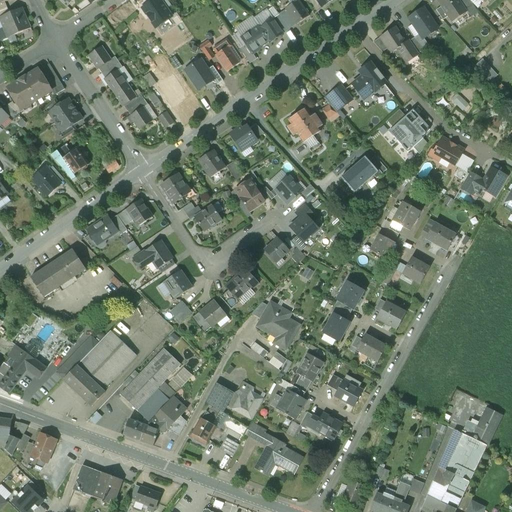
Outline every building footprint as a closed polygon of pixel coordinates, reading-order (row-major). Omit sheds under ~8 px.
[(172,17),(160,0),(153,0),(141,9),(155,29),(172,17)] [(436,0),(448,15),(461,6),(457,0),(436,0)] [(470,1),(468,0),(457,0),(461,6),(465,11),(473,5),(470,1)] [(291,6),(285,9),(288,14),(295,25),(296,25),(309,16),(298,1),(291,6)] [(461,6),(448,15),(452,23),(466,13),(465,11),(461,6)] [(441,7),(436,11),(442,21),(448,17),(441,7)] [(10,14),(0,17),(0,20),(3,29),(27,19),(22,8),(10,14)] [(7,8),(0,11),(0,17),(10,14),(7,8)] [(423,8),(407,19),(408,20),(409,19),(411,23),(419,35),(423,40),(424,39),(438,29),(437,29),(423,9),(424,9),(423,8)] [(258,11),(252,14),(256,20),(261,16),(258,11)] [(288,14),(283,18),(290,29),(295,25),(288,14)] [(273,20),(270,17),(266,20),(268,24),(260,29),(269,43),(282,34),(273,20)] [(27,19),(3,29),(8,39),(31,29),(27,19)] [(419,35),(411,23),(406,26),(414,38),(419,35)] [(259,26),(241,38),(252,55),(269,43),(260,29),(259,26)] [(418,55),(409,42),(408,41),(405,43),(395,28),(380,38),(387,49),(391,54),(392,53),(391,53),(397,50),(407,64),(418,56),(418,55)] [(423,40),(419,35),(414,39),(424,50),(429,47),(424,39),(423,40)] [(380,38),(373,43),(382,53),(387,49),(380,38)] [(424,50),(414,39),(409,42),(418,55),(424,50)] [(227,40),(214,49),(217,55),(216,56),(226,72),(239,63),(229,48),(231,47),(227,40)] [(208,41),(199,47),(209,61),(214,57),(209,49),(212,47),(208,41)] [(102,47),(89,56),(98,70),(99,70),(112,61),(111,60),(102,47)] [(182,66),(175,56),(170,60),(177,69),(182,66)] [(112,61),(99,70),(102,74),(119,63),(115,58),(111,60),(112,61)] [(198,91),(215,79),(200,58),(184,69),(198,91)] [(482,59),(474,67),(485,79),(493,71),(482,59)] [(119,63),(102,74),(105,79),(118,70),(118,71),(122,68),(119,63)] [(65,90),(49,64),(39,70),(52,91),(55,96),(65,90)] [(371,64),(363,70),(366,74),(352,85),(356,90),(358,88),(366,98),(377,89),(378,90),(385,84),(385,83),(371,64)] [(52,91),(39,70),(28,77),(27,76),(23,79),(36,101),(52,91)] [(105,79),(104,79),(114,93),(127,84),(118,71),(118,70),(105,79)] [(156,84),(150,74),(143,78),(150,88),(156,84)] [(178,82),(172,75),(158,85),(173,107),(186,99),(176,84),(178,82)] [(23,79),(18,82),(19,82),(8,89),(15,101),(21,110),(23,109),(36,101),(23,79)] [(127,84),(114,93),(123,107),(124,107),(137,98),(136,98),(127,84)] [(340,85),(325,97),(337,111),(352,99),(340,85)] [(155,94),(149,97),(153,105),(158,103),(155,94)] [(462,111),(468,105),(459,94),(452,101),(462,111)] [(137,98),(124,107),(127,112),(144,100),(141,95),(136,98),(137,98)] [(55,99),(41,111),(45,116),(49,113),(48,113),(59,105),(55,99)] [(59,105),(48,113),(49,113),(55,123),(75,110),(68,99),(59,105)] [(144,100),(127,112),(131,116),(143,108),(144,108),(148,105),(144,100)] [(15,101),(9,105),(18,115),(24,111),(23,109),(21,110),(15,101)] [(18,115),(9,105),(4,110),(16,121),(20,117),(18,115)] [(339,117),(329,106),(322,110),(328,120),(329,120),(331,123),(339,117)] [(0,125),(8,117),(0,108),(0,125)] [(131,116),(130,117),(139,131),(153,122),(144,108),(143,108),(131,116)] [(75,110),(55,123),(62,133),(63,134),(73,126),(82,120),(75,110)] [(302,110),(299,112),(299,115),(296,116),(294,116),(291,118),(291,120),(289,121),(291,124),(287,127),(293,136),(298,133),(304,143),(321,131),(319,129),(322,126),(315,115),(311,117),(306,110),(305,111),(302,110)] [(387,122),(393,129),(405,117),(399,110),(387,122)] [(417,120),(410,112),(405,117),(393,129),(389,132),(406,151),(411,146),(413,148),(423,139),(421,138),(429,130),(423,124),(424,123),(419,117),(417,120)] [(167,113),(158,119),(165,129),(174,123),(167,113)] [(264,134),(255,125),(251,128),(258,138),(264,134)] [(73,126),(63,134),(62,133),(58,136),(62,141),(67,138),(77,131),(73,126)] [(77,131),(67,138),(71,144),(88,132),(84,126),(77,131)] [(247,126),(239,132),(237,130),(230,135),(239,149),(246,145),(248,147),(257,141),(247,126)] [(464,151),(442,138),(437,147),(435,146),(433,149),(431,152),(429,156),(438,161),(440,158),(455,166),(461,155),(464,151)] [(427,144),(423,139),(413,148),(419,155),(427,144)] [(77,148),(70,153),(67,147),(68,146),(67,145),(57,152),(51,156),(72,180),(75,178),(74,175),(81,170),(83,170),(87,168),(87,166),(88,165),(77,148)] [(224,168),(213,151),(199,161),(210,178),(225,169),(224,168)] [(473,162),(461,155),(455,166),(466,173),(473,162)] [(340,178),(354,193),(373,176),(378,172),(369,162),(365,157),(340,178)] [(369,162),(378,172),(380,176),(386,170),(375,157),(369,162)] [(242,177),(233,162),(226,167),(236,182),(242,177)] [(506,177),(491,168),(483,181),(480,180),(476,177),(471,188),(468,193),(472,195),(474,190),(479,193),(481,189),(495,197),(506,177)] [(49,172),(46,169),(33,180),(47,196),(60,184),(53,176),(49,172)] [(469,175),(458,169),(454,176),(464,182),(469,175)] [(64,181),(57,172),(53,176),(60,184),(64,181)] [(464,182),(460,189),(468,193),(471,188),(476,177),(469,173),(469,175),(464,182)] [(178,175),(163,184),(171,195),(168,197),(173,204),(188,195),(183,188),(186,187),(178,175)] [(421,182),(410,175),(406,182),(418,188),(421,182)] [(289,177),(276,189),(283,197),(281,198),(288,206),(301,193),(302,193),(297,187),(297,186),(289,177)] [(250,180),(235,190),(241,198),(240,198),(240,199),(246,207),(249,213),(265,202),(250,180)] [(0,201),(9,196),(0,183),(0,201)] [(302,193),(301,193),(306,199),(315,191),(310,185),(302,193)] [(240,198),(238,194),(233,198),(241,210),(246,207),(240,199),(240,198)] [(141,200),(127,210),(138,227),(152,218),(141,200)] [(420,212),(403,203),(399,211),(393,208),(387,218),(393,221),(393,222),(403,227),(409,231),(420,212)] [(305,205),(295,214),(299,219),(305,214),(307,217),(312,213),(305,205)] [(199,215),(194,218),(204,232),(221,220),(212,206),(199,215)] [(195,209),(186,215),(190,221),(194,218),(199,215),(195,209)] [(123,212),(117,216),(124,227),(130,224),(123,212)] [(299,219),(289,228),(302,242),(311,235),(310,233),(316,227),(307,217),(305,214),(299,219)] [(101,222),(94,227),(94,226),(87,231),(97,246),(98,247),(100,248),(101,248),(103,247),(104,246),(105,244),(105,243),(104,241),(118,232),(108,217),(101,221),(101,222)] [(429,220),(422,231),(428,234),(434,224),(434,223),(429,220)] [(393,222),(387,233),(396,238),(396,239),(403,227),(393,222)] [(455,236),(434,224),(428,234),(425,240),(447,252),(448,249),(455,237),(455,236)] [(124,227),(119,231),(126,241),(131,237),(124,227)] [(387,233),(384,238),(384,239),(393,244),(396,238),(387,233)] [(393,244),(384,239),(384,238),(379,235),(370,251),(386,260),(391,251),(390,250),(393,245),(394,245),(394,244),(393,244)] [(455,237),(448,249),(454,252),(460,240),(455,237)] [(278,239),(264,251),(275,263),(289,251),(278,239)] [(160,242),(133,260),(140,270),(153,262),(158,270),(159,269),(172,260),(173,260),(160,242)] [(138,247),(127,255),(130,260),(141,253),(138,247)] [(305,257),(297,249),(293,254),(300,262),(305,257)] [(73,250),(31,278),(44,298),(86,270),(73,250)] [(429,269),(411,259),(402,274),(420,285),(429,269)] [(172,260),(159,269),(162,274),(175,265),(172,260)] [(393,260),(388,271),(394,274),(400,264),(393,260)] [(180,272),(166,281),(172,289),(169,291),(175,300),(190,290),(184,281),(186,280),(180,272)] [(244,277),(241,274),(234,280),(233,280),(225,287),(228,291),(237,300),(251,287),(253,289),(258,284),(248,273),(244,277)] [(122,285),(114,277),(110,281),(118,289),(122,285)] [(364,292),(347,282),(336,301),(352,310),(353,310),(364,292)] [(237,300),(228,291),(220,298),(231,311),(240,303),(237,300)] [(380,300),(375,310),(380,313),(386,304),(380,300)] [(226,316),(215,302),(207,309),(206,307),(205,308),(199,313),(198,313),(199,313),(211,328),(226,316)] [(343,305),(338,302),(335,307),(340,310),(343,305)] [(181,303),(168,314),(173,319),(186,308),(181,303)] [(262,303),(251,315),(261,320),(268,307),(262,303)] [(291,315),(270,303),(268,307),(261,320),(257,327),(276,339),(273,344),(286,351),(299,326),(288,320),(291,315)] [(403,312),(386,303),(386,304),(380,313),(377,319),(396,330),(401,320),(399,319),(403,312)] [(352,310),(343,305),(340,310),(349,315),(352,310)] [(340,310),(335,307),(331,313),(333,314),(346,321),(349,315),(340,310)] [(186,308),(173,319),(179,325),(191,314),(186,308)] [(39,319),(31,313),(23,324),(31,330),(39,319)] [(211,328),(199,313),(192,319),(204,334),(211,328)] [(333,314),(323,334),(339,343),(349,323),(346,321),(333,314)] [(93,349),(77,367),(103,392),(136,356),(110,331),(93,349)] [(386,348),(365,336),(362,340),(357,349),(356,350),(356,351),(368,357),(377,363),(386,348)] [(356,337),(351,347),(356,350),(357,349),(362,340),(356,337)] [(23,352),(15,346),(8,356),(11,358),(6,364),(11,368),(0,383),(0,388),(9,395),(27,371),(39,380),(47,369),(35,360),(41,352),(29,343),(23,352)] [(87,344),(56,374),(64,381),(77,367),(93,349),(87,344)] [(127,389),(120,395),(137,411),(157,389),(157,390),(180,365),(164,349),(127,389)] [(263,350),(258,355),(263,358),(267,353),(263,350)] [(286,361),(276,353),(272,358),(283,365),(286,361)] [(323,363),(308,355),(297,374),(300,376),(311,382),(312,383),(323,363)] [(377,363),(368,357),(363,365),(373,371),(377,363)] [(103,392),(77,367),(64,381),(92,408),(105,394),(103,392)] [(184,369),(172,381),(181,389),(193,376),(184,369)] [(135,372),(122,385),(127,389),(139,375),(135,372)] [(338,378),(333,375),(327,386),(332,389),(338,378)] [(311,382),(300,376),(294,387),(295,388),(305,393),(311,382)] [(361,384),(347,377),(345,382),(358,389),(361,384)] [(338,378),(332,389),(337,392),(343,381),(338,378)] [(345,382),(343,381),(337,392),(335,396),(354,407),(358,399),(362,391),(358,389),(345,382)] [(257,410),(265,395),(243,382),(239,390),(241,391),(240,392),(247,399),(246,401),(239,397),(232,409),(239,413),(239,414),(251,420),(255,414),(258,410),(257,410)] [(234,394),(216,384),(205,404),(220,412),(223,414),(234,394)] [(305,393),(295,388),(292,393),(302,399),(305,393)] [(157,389),(137,411),(144,418),(142,425),(146,426),(169,401),(157,390),(157,389)] [(292,393),(287,391),(281,401),(275,398),(270,406),(295,420),(306,401),(302,399),(292,393)] [(146,426),(159,431),(158,433),(162,434),(165,433),(168,430),(180,417),(186,411),(173,398),(146,426)] [(206,412),(202,420),(201,419),(192,435),(192,434),(191,436),(191,437),(192,438),(193,439),(194,440),(196,439),(197,439),(198,438),(202,440),(201,441),(201,442),(202,443),(203,444),(204,445),(205,445),(206,444),(207,443),(208,442),(208,441),(215,427),(213,426),(220,412),(211,407),(208,413),(206,412)] [(480,423),(477,430),(480,436),(477,442),(487,446),(502,416),(487,408),(480,423)] [(102,417),(97,412),(90,420),(94,424),(102,417)] [(307,413),(299,426),(306,430),(308,427),(307,426),(312,416),(307,413)] [(343,425),(322,414),(319,420),(314,430),(334,441),(343,425)] [(312,416),(307,426),(308,427),(314,430),(319,420),(312,416)] [(180,417),(168,430),(179,437),(185,425),(181,421),(183,419),(180,417)] [(12,421),(0,418),(0,434),(10,436),(12,421)] [(142,425),(129,420),(123,436),(140,442),(146,426),(142,425)] [(472,420),(471,423),(469,422),(467,423),(462,434),(477,442),(480,436),(477,430),(480,423),(472,420)] [(286,433),(294,437),(299,427),(291,422),(286,433)] [(29,426),(19,423),(17,430),(25,433),(29,426)] [(258,428),(251,424),(245,435),(252,439),(258,428)] [(159,431),(146,426),(140,442),(153,447),(158,433),(159,431)] [(261,429),(258,428),(252,439),(259,443),(264,434),(266,432),(261,429)] [(462,434),(454,431),(438,468),(451,474),(454,466),(457,465),(474,473),(487,446),(477,442),(462,434)] [(10,436),(0,434),(0,446),(5,451),(10,436)] [(57,441),(41,434),(31,457),(38,460),(36,466),(42,469),(50,457),(50,456),(57,441)] [(285,445),(272,438),(272,439),(264,434),(259,443),(267,447),(255,469),(260,472),(259,472),(268,477),(269,476),(270,477),(273,477),(278,468),(277,465),(294,475),(303,459),(284,448),(285,445)] [(21,441),(16,448),(23,452),(30,439),(24,435),(21,441)] [(10,436),(5,451),(12,457),(16,448),(21,441),(10,436)] [(239,446),(226,439),(220,450),(232,457),(239,446)] [(474,473),(457,465),(454,466),(451,474),(453,475),(448,486),(464,494),(474,473)] [(104,502),(106,498),(114,501),(121,481),(82,466),(73,491),(104,502)] [(389,472),(378,468),(374,478),(385,482),(389,472)] [(438,468),(425,500),(435,505),(433,509),(437,511),(440,503),(448,486),(453,475),(451,474),(438,468)] [(368,471),(364,483),(370,486),(375,474),(368,471)] [(424,484),(413,480),(408,491),(419,495),(424,484)] [(366,488),(350,481),(347,487),(342,500),(358,506),(366,488)] [(399,483),(394,498),(388,511),(407,511),(410,507),(401,504),(402,501),(403,502),(409,487),(399,483)] [(0,495),(5,500),(8,503),(12,499),(13,497),(0,484),(0,495)] [(342,485),(337,497),(342,500),(347,487),(342,485)] [(32,511),(43,501),(27,486),(11,502),(21,511),(32,511)] [(448,486),(440,503),(448,506),(456,511),(464,494),(448,486)] [(152,494),(140,489),(135,501),(156,509),(161,495),(153,492),(152,494)] [(383,497),(376,494),(370,511),(372,511),(388,511),(394,498),(384,494),(383,497)] [(445,511),(448,506),(440,503),(437,511),(439,511),(445,511)] [(479,511),(482,508),(471,503),(466,511),(479,511)]
